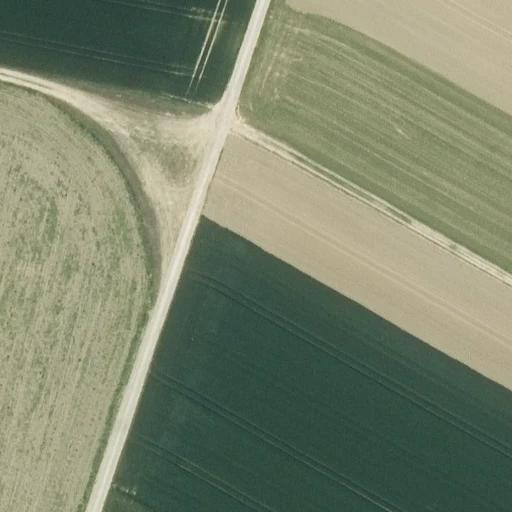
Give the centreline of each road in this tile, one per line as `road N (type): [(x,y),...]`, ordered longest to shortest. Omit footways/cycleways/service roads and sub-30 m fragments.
road 1 (track): [(0,73),(225,116),(511,283)]
road 2 (track): [(94,511),(264,0)]
